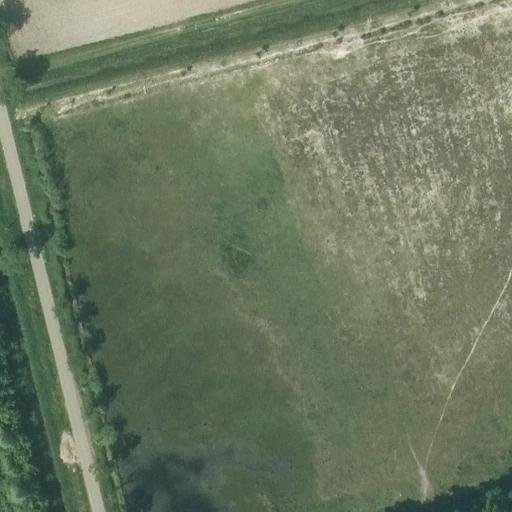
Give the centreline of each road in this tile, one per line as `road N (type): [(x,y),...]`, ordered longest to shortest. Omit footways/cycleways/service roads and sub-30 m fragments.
road 1 (unclassified): [(96,511),(0,112)]
road 2 (track): [(303,0),(0,82)]
